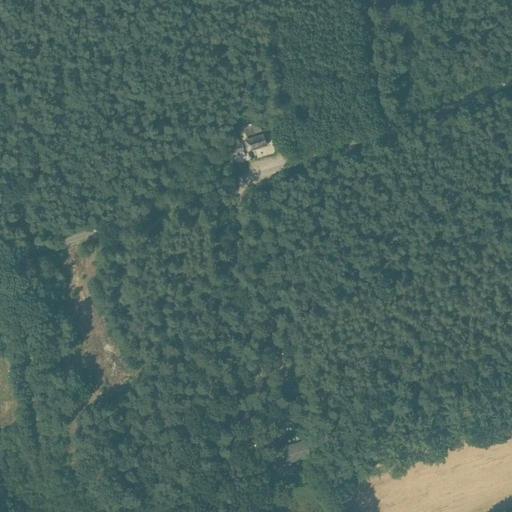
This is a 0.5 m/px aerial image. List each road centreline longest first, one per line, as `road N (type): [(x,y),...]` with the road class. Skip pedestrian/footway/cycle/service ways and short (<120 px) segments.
road 1 (unclassified): [(245,181),(511,84)]
road 2 (track): [(354,0),(377,134)]
